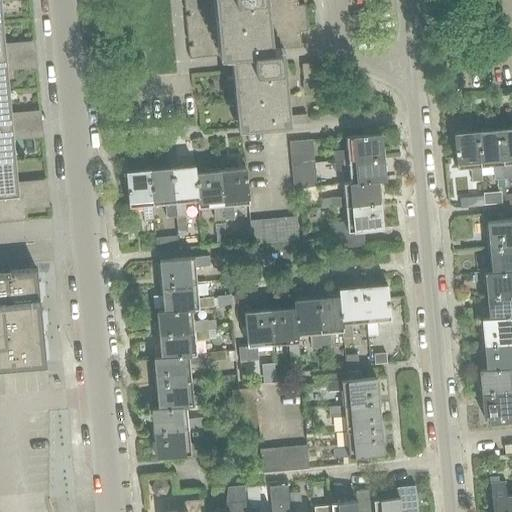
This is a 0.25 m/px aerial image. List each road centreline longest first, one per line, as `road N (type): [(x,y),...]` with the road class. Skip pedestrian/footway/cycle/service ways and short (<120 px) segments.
road 1 (residential): [(114,511),(66,0)]
road 2 (residential): [(455,511),(414,62)]
road 3 (residential): [(414,62),(346,58),(332,0)]
